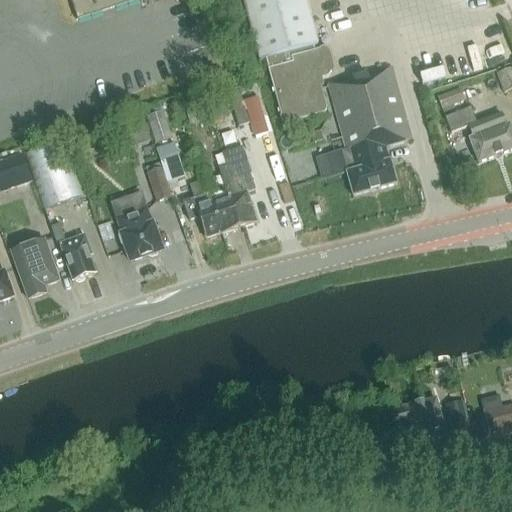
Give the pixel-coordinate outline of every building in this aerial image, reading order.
[(70,0),(78,22),(144,0),(70,0)] [(242,0),(260,64),(266,62),(269,72),(268,72),(282,123),(286,125),(324,115),(327,111),(321,91),(317,88),(315,89),(313,82),(328,78),(333,70),(328,53),(324,51),(315,53),(314,48),(317,47),(304,0),(242,0)] [(354,198),(395,186),(396,187),(397,186),(390,161),(389,162),(386,150),(407,144),(412,142),(392,69),(328,87),(346,152),(342,153),(347,174),(346,174),(353,199),(354,198)] [(511,70),(497,77),(504,96),(511,93),(511,70)] [(445,119),(468,110),(461,90),(437,99),(445,119)] [(239,92),(227,96),(239,130),(251,126),(239,92)] [(502,115),(477,124),(472,110),(445,120),(452,138),(469,131),(471,140),(468,141),(478,166),(511,153),(511,130),(510,125),(507,126),(502,115)] [(147,118),(156,146),(172,141),(164,113),(147,118)] [(118,130),(121,147),(150,143),(147,125),(140,126),(141,135),(131,137),(130,128),(118,130)] [(313,145),(323,142),(320,133),(310,135),(313,145)] [(66,140),(25,156),(47,213),(87,197),(66,140)] [(174,145),(157,151),(168,186),(185,180),(174,145)] [(223,156),(227,168),(241,215),(236,215),(241,231),(258,226),(248,195),(255,193),(250,176),(251,176),(243,150),(223,156)] [(32,182),(23,155),(0,163),(0,190),(1,193),(32,182)] [(227,200),(212,204),(222,236),(241,231),(236,215),(241,215),(227,168),(219,170),(227,200)] [(172,199),(162,169),(147,174),(157,204),(172,199)] [(205,241),(222,236),(212,204),(204,182),(189,186),(193,201),(183,204),(189,224),(199,220),(205,241)] [(142,195),(111,206),(121,234),(119,235),(130,266),(149,260),(151,260),(157,258),(159,256),(165,254),(153,223),(152,224),(142,195)] [(66,243),(62,230),(50,234),(55,247),(58,246),(66,243)] [(72,285),(97,277),(90,259),(92,258),(85,237),(66,243),(58,246),(72,285)] [(47,296),(45,289),(60,284),(52,262),(51,262),(44,241),(11,254),(18,274),(17,274),(28,303),(47,296)] [(0,304),(15,300),(5,271),(0,273),(0,304)] [(428,444),(447,439),(448,439),(444,422),(443,422),(436,400),(401,409),(402,410),(390,413),(395,432),(404,429),(408,443),(427,439),(428,444)] [(453,443),(472,438),(465,403),(445,407),(453,443)] [(511,406),(483,413),(489,436),(511,430),(511,406)] [(359,436),(372,433),(384,430),(378,411),(354,417),(359,436)]
